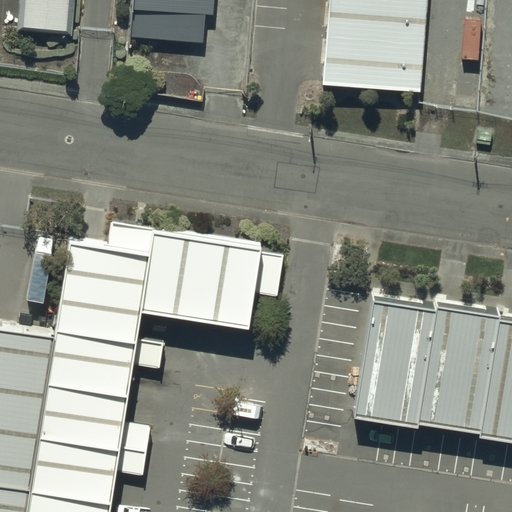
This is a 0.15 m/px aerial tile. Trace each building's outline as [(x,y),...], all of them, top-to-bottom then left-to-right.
[(16,0),(15,26),(70,30),(71,0),(16,0)] [(206,0),(133,0),(131,37),(204,43),(206,0)] [(408,82),(417,0),(333,0),(325,73),(408,82)] [(476,58),(459,56),(453,103),(470,105),(476,58)] [(303,253),(71,216),(23,511),(119,511),(152,312),(260,329),(265,298),(295,303),(303,253)] [(511,312),(368,294),(352,412),(511,432),(511,312)] [(0,511),(23,511),(52,333),(0,324),(0,511)]
